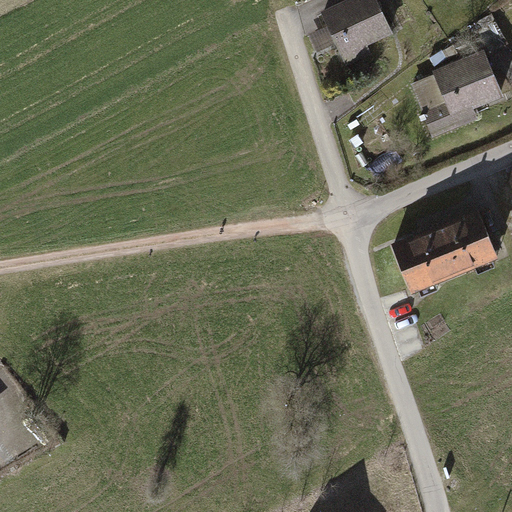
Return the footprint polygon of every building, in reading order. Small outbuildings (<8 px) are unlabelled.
[(355,0),(356,1),(326,14),(349,64),(373,53),(369,43),(392,33),(377,0),(355,0)] [(493,11),(476,20),(491,48),(508,39),(493,11)] [(478,103),(505,93),(488,51),(417,79),(437,130),(482,113),(478,103)] [(511,167),(502,172),(511,196),(511,167)] [(502,254),(483,209),(396,245),(415,290),(502,254)] [(0,404),(0,427),(12,419),(0,404)]
